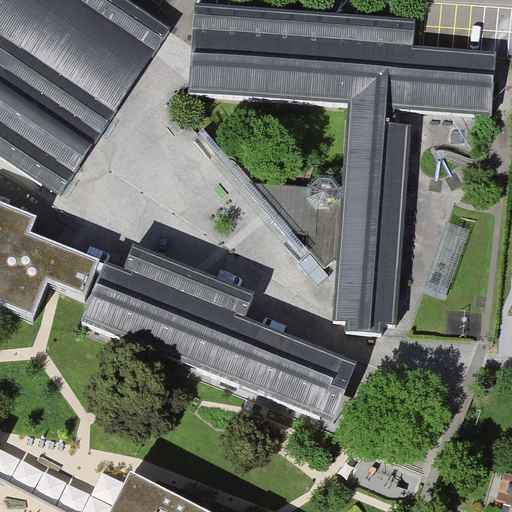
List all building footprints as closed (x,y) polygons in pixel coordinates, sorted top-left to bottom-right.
[(0,0),(0,37),(4,40),(0,45),(0,155),(69,199),(178,27),(135,0),(0,0)] [(420,20),(198,6),(193,98),(352,108),(338,324),(347,325),(347,337),(385,339),(386,328),(399,329),(411,125),(394,124),(395,110),(496,116),(500,49),(419,44),(420,20)] [(193,138),(314,280),(332,264),(211,122),(193,138)] [(36,215),(0,201),(0,305),(34,318),(48,284),(54,287),(92,302),(83,324),(333,422),(356,363),(244,319),(253,295),(132,247),(123,271),(97,261),(98,258),(66,246),(30,231),(36,215)] [(0,511),(77,511),(0,472),(0,511)] [(496,511),(511,511),(511,474),(508,473),(496,511)] [(191,511),(132,481),(115,511),(191,511)]
